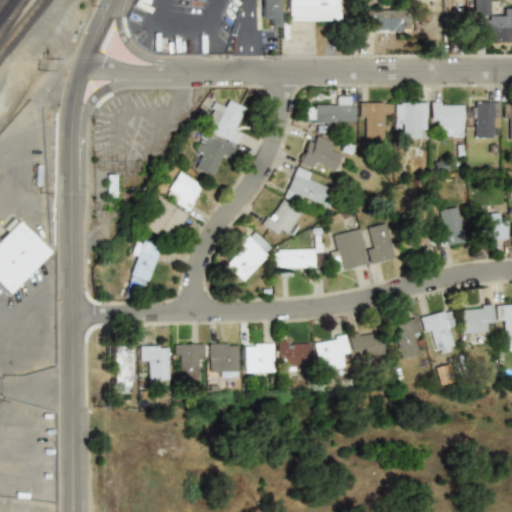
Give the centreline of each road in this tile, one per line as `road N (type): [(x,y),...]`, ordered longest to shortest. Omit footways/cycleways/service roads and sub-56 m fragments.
road 1 (tertiary): [(87,65),(73,166),(73,511)]
road 2 (residential): [(511,271),(324,307),(72,315)]
road 3 (residential): [(511,72),(171,73),(87,65)]
road 4 (residential): [(285,73),(266,164),(205,256),(194,312)]
